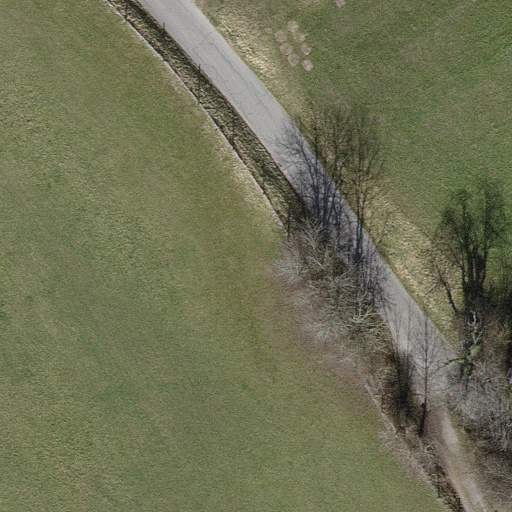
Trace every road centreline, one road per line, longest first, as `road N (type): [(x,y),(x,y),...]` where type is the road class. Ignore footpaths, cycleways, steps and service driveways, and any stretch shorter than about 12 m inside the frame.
road 1 (residential): [(163,0),(214,45),(400,348),(511,415)]
road 2 (track): [(470,511),(400,348)]
